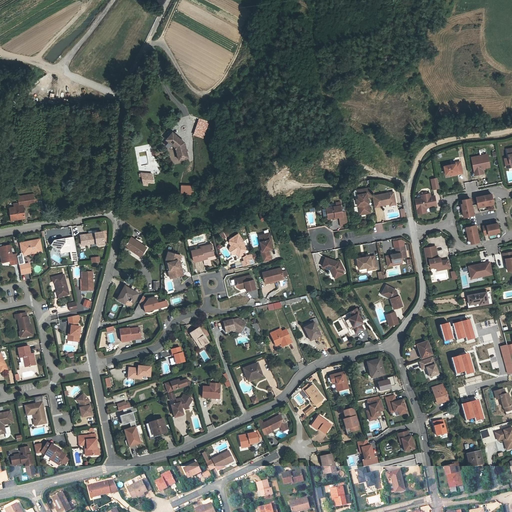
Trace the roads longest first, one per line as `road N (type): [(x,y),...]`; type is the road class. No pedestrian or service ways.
road 1 (residential): [(112,467),(167,455),(284,398),(319,362),(392,343)]
road 2 (residential): [(392,343),(422,287),(405,194),(418,159),(432,144),(511,128)]
road 3 (residential): [(112,467),(90,346),(113,256),(111,213)]
road 4 (residential): [(111,213),(130,72),(168,0)]
road 5 (residential): [(392,343),(420,414),(434,497)]
